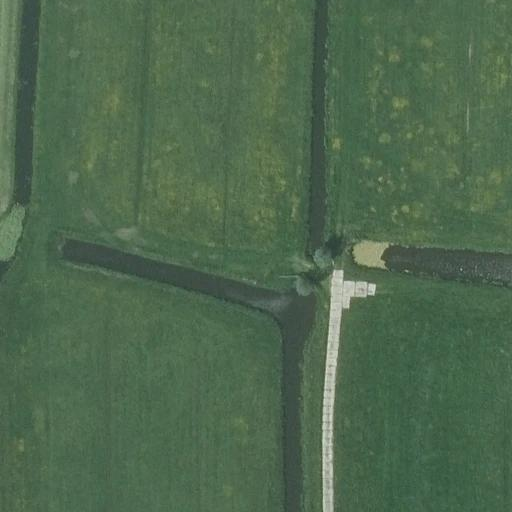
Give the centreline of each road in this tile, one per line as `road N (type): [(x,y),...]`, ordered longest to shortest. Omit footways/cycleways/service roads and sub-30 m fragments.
road 1 (track): [(330,511),(336,274)]
road 2 (track): [(511,312),(371,290)]
